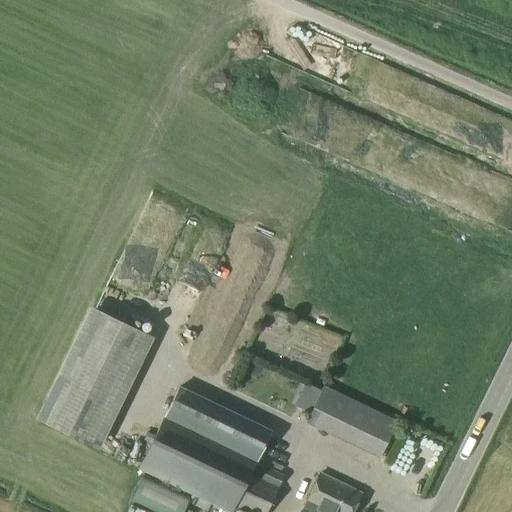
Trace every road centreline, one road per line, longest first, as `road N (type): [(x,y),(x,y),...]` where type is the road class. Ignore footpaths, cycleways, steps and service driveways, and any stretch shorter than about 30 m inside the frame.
road 1 (residential): [(511,104),(277,0)]
road 2 (tertiary): [(441,511),(511,370)]
